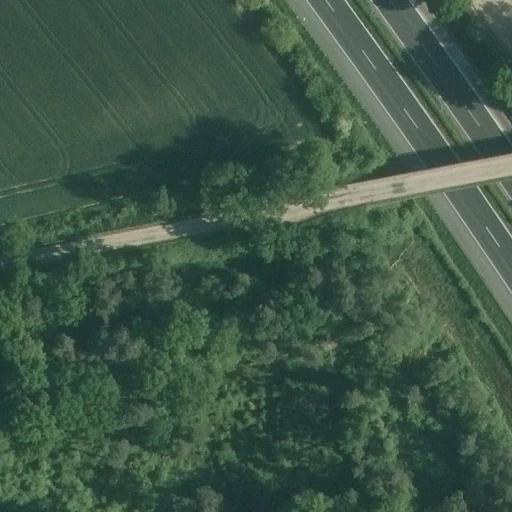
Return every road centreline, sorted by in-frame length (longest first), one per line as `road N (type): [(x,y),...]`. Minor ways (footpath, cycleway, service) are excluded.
road 1 (unclassified): [(117,235),(511,160)]
road 2 (motorway): [(329,0),(511,259)]
road 3 (motorway): [(511,170),(390,0)]
